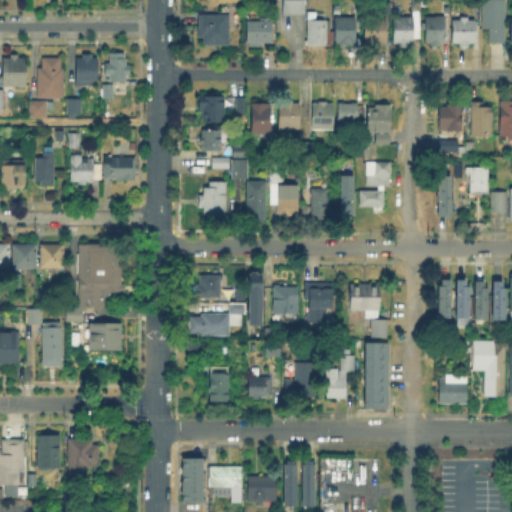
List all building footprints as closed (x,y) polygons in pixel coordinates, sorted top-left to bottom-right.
[(282,13),(282,0),(302,0),(302,13),(282,13)] [(505,1),(507,47),(490,46),(490,38),(488,38),(487,30),(482,31),(482,3),(505,1)] [(450,4),(450,17),(442,17),(443,4),(450,4)] [(229,17),(230,49),(199,49),(199,13),(206,13),(205,17),(229,17)] [(386,16),(387,41),(364,41),(364,16),(386,16)] [(272,46),(246,47),(246,22),(257,22),(256,18),(271,18),(272,24),(272,46)] [(304,44),(304,18),(323,18),(323,44),(304,44)] [(445,19),(445,46),(441,46),(440,49),(430,49),(430,46),(425,45),(425,31),(421,31),(421,26),(426,26),(426,19),(435,20),(435,19),(445,19)] [(469,22),(476,22),(476,45),(470,45),(470,49),(460,49),(460,45),(453,45),(453,23),(461,23),(461,19),(469,20),(469,22)] [(356,20),(356,47),(348,47),(348,48),(341,48),(341,45),(335,45),(335,20),(356,20)] [(413,21),(413,46),(407,47),(407,50),(399,50),(399,46),(393,46),(393,21),(413,21)] [(124,54),(124,60),(126,60),(126,66),(130,66),(130,77),(126,77),(126,83),(110,83),(110,77),(105,77),(105,64),(110,64),(109,54),(124,54)] [(25,58),(25,87),(1,87),(1,59),(10,59),(10,55),(17,55),(17,58),(25,58)] [(97,59),(97,82),(90,82),(90,86),(76,86),(76,59),(82,59),(82,55),(91,55),(91,59),(97,59)] [(60,59),(60,70),(62,70),(62,99),(37,99),(37,69),(41,69),(41,59),(60,59)] [(114,100),(103,100),(103,85),(113,85),(114,100)] [(9,108),(0,108),(0,90),(9,90),(9,108)] [(246,97),(245,116),(237,116),(237,112),(224,111),(224,123),(202,122),(202,113),(198,113),(198,96),(246,97)] [(81,115),(66,115),(66,99),(81,99),(81,115)] [(46,117),(31,117),(31,101),(53,101),(53,110),(46,110),(46,117)] [(511,102),(511,139),(507,139),(507,135),(499,135),(500,102),(511,102)] [(461,133),(457,138),(441,135),(441,103),(463,103),(463,133),(461,133)] [(292,104),(292,106),(298,106),(299,132),(278,132),(278,106),(285,106),(285,104),(292,104)] [(333,106),(333,132),(312,131),(312,106),(319,106),(319,104),(327,104),(327,106),(333,106)] [(358,105),(359,132),(337,132),(338,104),(358,105)] [(272,106),(270,135),(251,134),(252,105),(272,106)] [(390,107),(390,145),(375,145),(375,134),(367,134),(367,109),(374,109),(375,106),(390,107)] [(492,111),(492,140),(471,140),(472,106),(484,106),(483,111),(492,111)] [(56,140),(56,131),(65,131),(65,140),(56,140)] [(221,150),(201,149),(201,132),(221,132),(221,150)] [(69,148),(69,134),(80,134),(80,148),(69,148)] [(314,153),(296,153),(296,140),(313,140),(314,153)] [(459,141),(459,155),(439,155),(439,141),(459,141)] [(474,155),(465,155),(465,142),(474,142),(474,155)] [(254,156),(233,156),(233,146),(254,146),(254,156)] [(53,153),(53,183),(44,183),(44,181),(36,181),(36,158),(44,158),(44,153),(53,153)] [(71,158),(71,154),(79,154),(79,158),(95,158),(95,164),(101,164),(101,181),(87,180),(87,184),(79,184),(79,180),(71,180),(71,158)] [(135,179),(105,179),(105,156),(135,156),(135,179)] [(229,168),(213,168),(214,157),(229,157),(229,168)] [(248,178),(233,178),(233,157),(248,157),(248,178)] [(25,185),(1,185),(2,162),(25,163),(25,185)] [(390,163),(390,177),(366,177),(366,163),(390,163)] [(483,165),(484,190),(466,190),(466,172),(462,172),(462,165),(483,165)] [(277,215),(277,205),(270,205),(270,184),(268,184),(269,171),(283,171),(282,185),(298,185),(298,203),(297,215),(277,215)] [(339,217),(339,177),(353,177),(353,217),(339,217)] [(391,177),(391,187),(384,187),(384,207),(360,207),(360,192),(378,192),(378,187),(376,187),(375,178),(391,177)] [(438,194),(438,177),(452,177),(452,215),(438,215),(438,194)] [(265,218),(247,218),(247,180),(266,180),(265,218)] [(209,213),(201,213),(201,188),(209,188),(209,181),(226,181),(226,214),(209,213)] [(328,214),(312,214),(312,188),(328,188),(328,214)] [(488,210),(488,190),(504,190),(504,210),(488,210)] [(37,268),(14,268),(14,242),(37,242),(37,268)] [(10,268),(0,268),(0,244),(10,244),(10,268)] [(64,267),(41,267),(41,244),(64,244),(64,267)] [(120,244),(123,244),(123,261),(120,261),(120,299),(105,299),(105,305),(80,305),(80,299),(78,299),(78,244),(120,244)] [(255,272),(255,274),(261,274),(261,326),(247,326),(247,274),(249,274),(249,272),(255,272)] [(220,297),(220,298),(195,297),(195,284),(199,284),(199,276),(221,276),(221,297),(220,297)] [(50,304),(38,304),(39,277),(50,277),(50,304)] [(469,316),(457,316),(458,280),(469,280),(469,316)] [(451,316),(438,316),(438,281),(451,281),(451,316)] [(488,318),(474,317),(474,282),(488,282),(488,318)] [(506,318),(493,318),(494,282),(506,282),(506,318)] [(332,299),(332,307),(327,307),(327,322),(309,322),(309,299),(305,299),(305,283),(332,283),(332,299)] [(380,310),(380,317),(365,317),(365,310),(350,310),(350,283),(380,283),(380,310)] [(238,298),(228,298),(228,284),(238,284),(238,298)] [(297,312),(297,319),(285,319),(285,312),(274,312),(274,286),(298,286),(297,312)] [(230,325),(230,335),(204,335),(204,333),(190,333),(190,315),(204,315),(204,312),(230,312),(230,301),(244,301),(244,325),(230,325)] [(83,320),(66,320),(66,307),(83,307),(83,320)] [(43,308),(43,321),(63,321),(63,367),(42,367),(42,324),(29,324),(29,308),(43,308)] [(387,336),(372,336),(372,319),(387,319),(387,336)] [(86,348),(84,348),(84,342),(86,342),(86,323),(123,323),(123,348),(86,348)] [(4,364),(0,364),(0,334),(4,334),(4,332),(19,332),(19,364),(4,364)] [(273,341),(273,344),(281,344),(281,355),(266,355),(266,341),(273,341)] [(502,341),(502,344),(506,344),(506,395),(484,395),(484,370),(473,370),(473,341),(502,341)] [(186,355),(186,344),(199,344),(199,355),(186,355)] [(389,408),(365,408),(365,344),(390,344),(389,408)] [(350,346),(350,355),(354,355),(354,370),(347,370),(346,398),(327,398),(327,369),(341,369),(341,346),(350,346)] [(227,399),(212,399),(212,360),(227,360),(227,399)] [(314,362),(314,394),(305,394),(305,392),(292,392),(292,394),(286,394),(286,361),(314,362)] [(444,403),(440,403),(440,378),(444,378),(445,375),(467,375),(467,403),(444,403)] [(274,398),(249,398),(249,376),(274,377),(274,398)] [(61,469),(37,469),(37,434),(61,434),(61,469)] [(19,483),(0,483),(0,449),(4,449),(4,439),(23,439),(23,469),(19,469),(19,483)] [(87,477),(70,477),(70,444),(98,444),(98,462),(87,462),(87,477)] [(203,501),(184,501),(184,458),(203,459),(203,501)] [(295,462),(295,464),(297,464),(296,507),(294,507),(294,511),(286,511),(286,507),(283,507),(283,464),(285,464),(285,462),(290,462),(290,460),(295,460),(295,462)] [(313,460),(313,465),(315,465),(314,507),(313,507),(313,511),(303,511),(303,507),(301,507),(301,465),(304,465),(304,462),(308,462),(308,460),(313,460)] [(243,486),(242,495),(214,495),(214,485),(209,485),(210,466),(243,466),(243,486)] [(278,502),(249,502),(249,476),(278,476),(278,502)]
